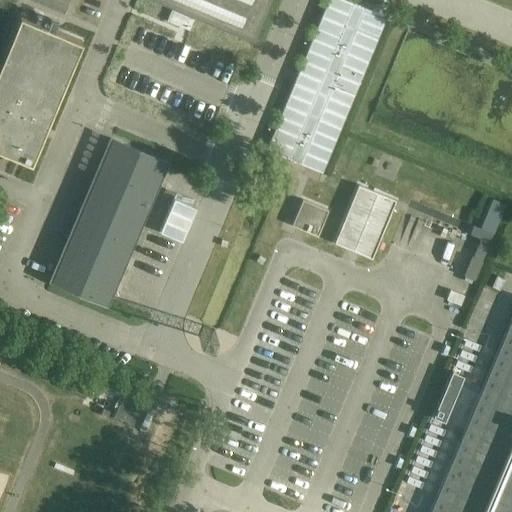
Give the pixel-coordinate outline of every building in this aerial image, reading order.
[(270,0),(158,0),(240,34),(254,40),(270,0)] [(357,0),(328,0),(269,145),(324,168),(388,13),(357,0)] [(0,150),(32,164),(83,42),(21,16),(0,66),(0,150)] [(107,305),(165,169),(168,163),(112,139),(51,281),(99,301),(98,303),(104,306),(105,304),(107,305)] [(373,259),(383,233),(397,201),(359,185),(335,243),(373,259)] [(293,226),(297,227),(318,236),(329,211),(303,200),(293,226)] [(511,321),(432,511),(485,511),(511,448),(511,321)] [(125,398),(120,408),(140,416),(144,406),(125,398)] [(120,409),(116,419),(136,427),(140,417),(120,409)] [(511,511),(511,448),(485,511),(511,511)]
